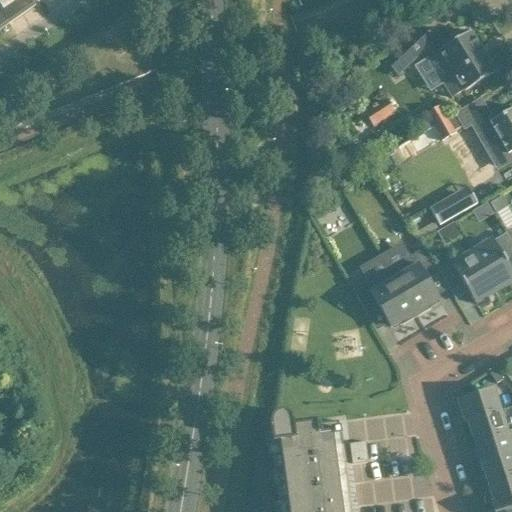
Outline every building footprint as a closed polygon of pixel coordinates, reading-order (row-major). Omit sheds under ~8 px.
[(30,0),(0,0),(0,11),(9,24),(35,6),(30,0)] [(0,30),(9,24),(0,11),(0,30)] [(434,40),(422,27),(385,62),(398,75),(434,40)] [(442,83),(445,82),(454,96),(451,98),(452,99),(464,91),(465,92),(495,73),(470,32),(439,51),(440,52),(428,60),(442,83)] [(385,99),(364,112),(374,127),(395,113),(385,99)] [(410,140),(399,147),(400,147),(407,159),(406,159),(407,160),(421,152),(420,151),(416,144),(424,139),(429,148),(431,152),(438,149),(467,131),(465,126),(472,122),(475,127),(498,167),(511,158),(511,109),(490,122),(489,119),(492,117),(481,99),(454,115),(453,115),(447,119),(434,126),(433,127),(410,140)] [(433,127),(447,119),(442,110),(428,119),(433,127)] [(457,193),(429,209),(439,226),(467,210),(457,193)] [(502,196),(490,204),(496,214),(509,207),(502,196)] [(493,213),(487,202),(472,211),(479,222),(493,213)] [(438,229),(434,222),(412,234),(417,241),(438,229)] [(454,222),(437,231),(444,244),(461,235),(454,222)] [(492,243),(473,254),(495,291),(511,280),(511,273),(504,259),(511,254),(511,244),(506,234),(492,243)] [(431,310),(430,309),(428,306),(439,300),(427,279),(439,272),(425,248),(411,256),(389,269),(417,318),(431,310)] [(495,291),(473,254),(453,266),(440,274),(450,291),(462,284),(468,293),(474,304),(476,303),(475,303),(495,291)] [(417,318),(389,269),(368,282),(352,290),(366,314),(378,307),(388,324),(390,328),(400,322),(403,326),(417,318)] [(503,380),(497,370),(490,374),(497,384),(503,380)] [(465,424),(468,423),(468,422),(499,412),(492,390),(458,401),(465,424)] [(468,422),(468,423),(475,442),(506,432),(499,412),(468,422)] [(350,511),(338,422),(293,428),(292,423),(291,420),(290,418),(289,417),(286,415),(284,414),(281,414),(278,414),(276,415),(274,416),(272,418),(271,419),(270,421),(270,424),(269,426),(272,444),(281,511),(350,511)] [(481,463),(511,452),(511,450),(506,432),(475,442),(481,463)] [(349,444),(350,446),(352,463),(368,461),(365,444),(365,442),(349,444)] [(511,452),(481,463),(488,483),(511,475),(511,452)] [(495,504),(511,498),(511,475),(488,483),(494,503),(495,504)] [(511,511),(511,498),(495,504),(494,503),(491,504),(493,511),(511,511)]
